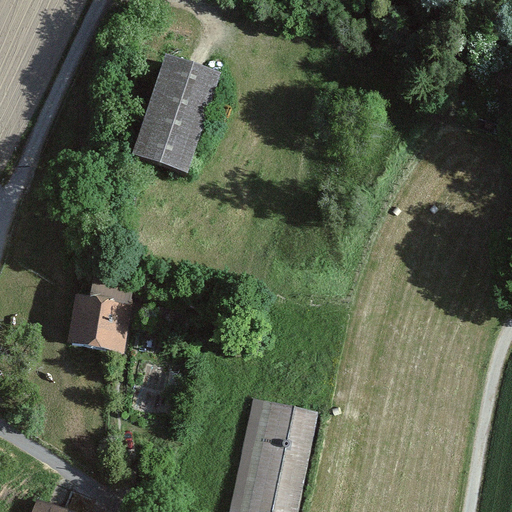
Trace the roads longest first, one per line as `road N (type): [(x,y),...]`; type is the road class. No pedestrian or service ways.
road 1 (track): [(100,0),(3,210)]
road 2 (track): [(511,334),(498,361),(471,511)]
road 3 (track): [(118,511),(0,426)]
